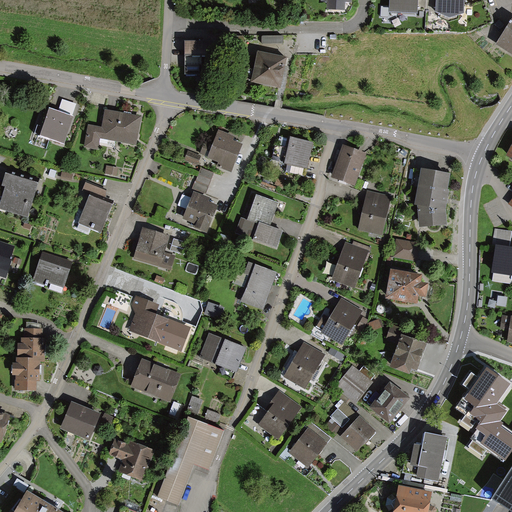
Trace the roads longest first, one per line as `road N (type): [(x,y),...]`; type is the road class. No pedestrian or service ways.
road 1 (residential): [(198,511),(273,322),(338,124)]
road 2 (residential): [(166,96),(160,129),(38,420)]
road 3 (tertiary): [(461,335),(431,406),(329,511)]
road 4 (residential): [(364,0),(360,18),(348,26),(167,29)]
road 5 (tertiary): [(483,154),(471,193),(461,335)]
road 6 (residential): [(338,124),(166,96)]
road 7 (residential): [(166,96),(0,66)]
road 8 (unknown): [(0,298),(74,339),(137,358)]
road 9 (residential): [(483,154),(338,124)]
